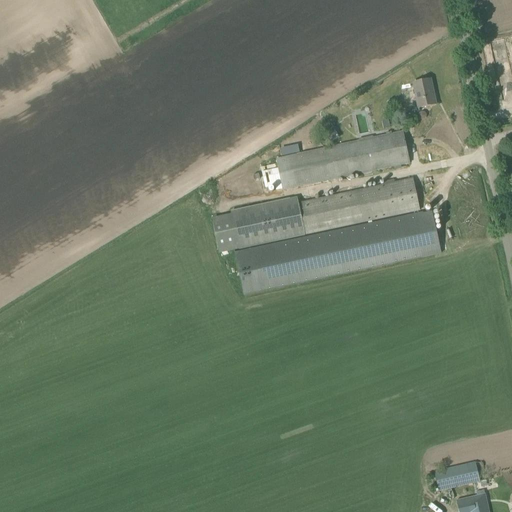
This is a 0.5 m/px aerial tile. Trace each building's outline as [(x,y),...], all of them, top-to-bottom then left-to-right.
[(418,109),(426,107),(436,105),(431,79),(412,83),(418,109)] [(321,140),(322,147),(332,142),(326,131),(316,136),(315,136),(317,141),(321,140)] [(392,134),(323,150),(297,154),(276,159),(283,191),(400,165),(410,163),(402,132),(392,134)] [(413,179),(403,181),(299,203),(297,197),(231,211),(233,219),(213,223),(219,253),(233,250),(420,211),(420,210),(413,179)] [(432,210),(420,213),(234,252),(244,296),(441,253),(432,210)] [(476,462),(434,471),(439,491),(480,482),(476,462)] [(489,511),(485,493),(478,495),(456,500),(459,511),(489,511)]
